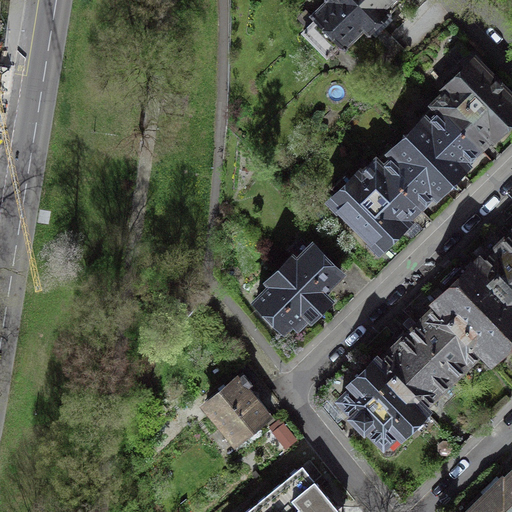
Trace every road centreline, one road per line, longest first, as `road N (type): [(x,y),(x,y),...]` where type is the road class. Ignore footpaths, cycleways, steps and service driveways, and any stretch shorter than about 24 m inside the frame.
road 1 (residential): [(285,393),(511,173)]
road 2 (secondary): [(50,0),(0,311)]
road 3 (residential): [(285,393),(383,511)]
road 4 (residential): [(511,427),(426,511)]
